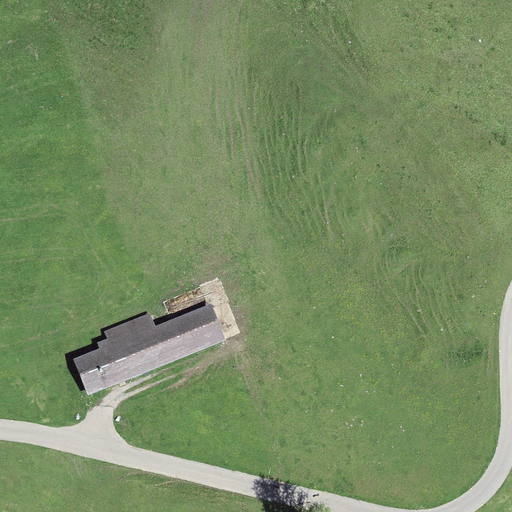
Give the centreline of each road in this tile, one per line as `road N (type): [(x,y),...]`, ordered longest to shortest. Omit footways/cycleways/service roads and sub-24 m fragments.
road 1 (track): [(354,511),(0,430)]
road 2 (track): [(511,410),(505,459),(476,499),(450,511)]
